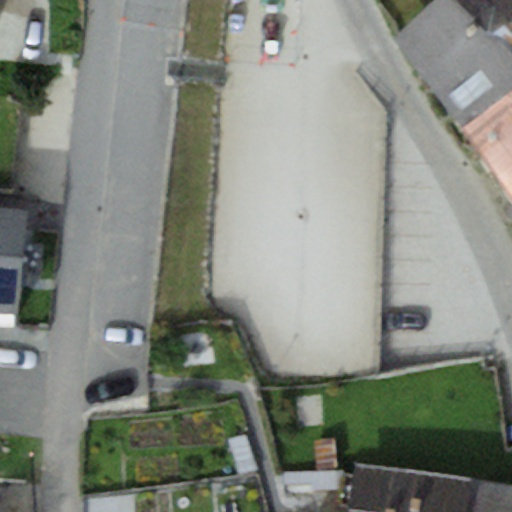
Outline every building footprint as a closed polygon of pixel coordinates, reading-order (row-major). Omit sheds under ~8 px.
[(511,0),(483,0),(471,10),(511,61),(511,0)] [(462,149),(511,118),(511,61),(471,10),(466,3),(396,58),(462,149)] [(511,118),(462,149),(510,230),(511,229),(511,118)] [(0,234),(0,286),(23,289),(28,238),(0,234)] [(0,286),(0,338),(18,340),(23,289),(0,286)] [(355,465),(347,511),(467,511),(474,480),(355,465)] [(467,511),(511,511),(511,485),(474,480),(467,511)]
